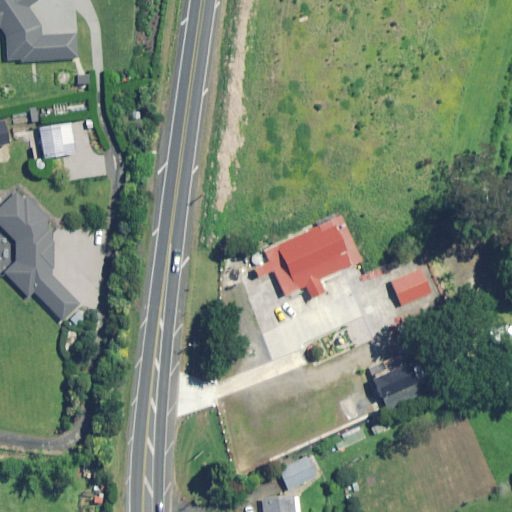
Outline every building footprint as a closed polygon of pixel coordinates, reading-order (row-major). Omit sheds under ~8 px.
[(46,19),(35,2),(33,0),(0,0),(0,32),(1,32),(4,36),(4,63),(82,62),(81,36),(39,36),(39,24),(46,19)] [(88,71),(68,74),(70,90),(90,88),(88,71)] [(87,112),(86,103),(68,105),(69,114),(87,112)] [(65,104),(51,106),(53,118),(66,116),(65,104)] [(38,124),(35,108),(28,110),(30,125),(38,124)] [(75,155),(71,125),(38,130),(43,160),(75,155)] [(52,273),(51,225),(21,189),(0,209),(0,228),(14,243),(15,263),(2,275),(27,300),(33,294),(61,323),(78,306),(49,276),(52,273)] [(318,215),(252,243),(272,291),(338,263),(318,215)] [(429,295),(419,270),(388,283),(398,308),(429,295)] [(506,342),(501,326),(471,336),(476,352),(506,342)] [(406,391),(398,369),(370,380),(379,401),(406,391)] [(383,422),(372,419),(369,432),(380,435),(383,422)] [(363,440),(358,431),(332,443),(336,452),(363,440)] [(315,479),(306,459),(277,472),(286,492),(315,479)] [(291,511),(291,500),(261,502),(262,511),(291,511)]
